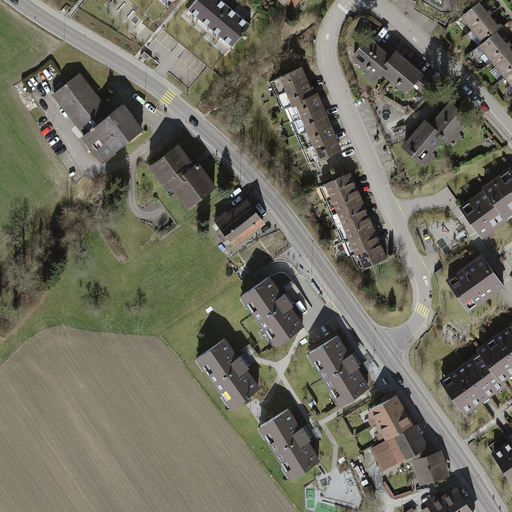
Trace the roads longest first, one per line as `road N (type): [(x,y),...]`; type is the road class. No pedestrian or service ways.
road 1 (secondary): [(17,0),(168,97),(224,145),(276,198),(385,349)]
road 2 (residential): [(385,349),(416,322),(425,290),(329,59),(329,38),(349,0)]
road 3 (residential): [(373,0),(511,132)]
road 4 (secondary): [(385,349),(471,473)]
road 5 (unknown): [(131,161),(103,167),(82,156),(34,70)]
